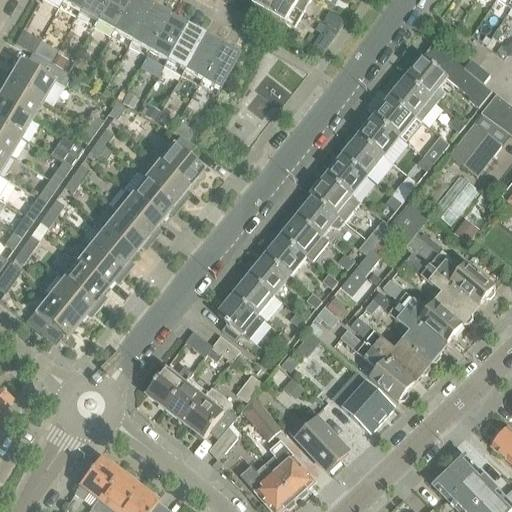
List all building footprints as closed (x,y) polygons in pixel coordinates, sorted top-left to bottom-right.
[(64,0),(61,7),(77,16),(86,0),(64,0)] [(86,0),(77,16),(95,26),(109,0),(86,0)] [(109,0),(95,26),(112,35),(131,0),(109,0)] [(131,0),(112,35),(129,45),(150,8),(134,0),(131,0)] [(294,31),(303,16),(274,0),(256,0),(252,9),(294,31)] [(309,0),(274,0),(303,16),(311,1),(309,0)] [(511,0),(498,0),(497,2),(511,12),(511,11),(511,0)] [(129,45),(147,55),(167,18),(150,8),(129,45)] [(339,33),(345,23),(329,14),(323,25),(339,33)] [(147,55),(164,65),(185,28),(167,18),(147,55)] [(164,65),(182,75),(203,38),(185,28),(164,65)] [(326,28),(313,49),(324,55),(339,35),(326,28)] [(19,36),(13,46),(32,57),(38,47),(19,36)] [(182,75),(199,84),(220,47),(203,38),(182,75)] [(486,49),(490,43),(485,39),(481,45),(486,49)] [(38,47),(32,57),(49,67),(54,57),(38,47)] [(238,57),(220,47),(199,84),(217,94),(238,57)] [(412,74),(406,81),(436,106),(443,98),(438,93),(446,82),(470,102),(468,104),(478,112),(492,95),(483,88),(490,80),(471,64),(464,72),(433,47),(420,64),(417,61),(409,72),(412,74)] [(506,51),(501,48),(496,55),(501,59),(504,61),(509,53),(506,51)] [(9,70),(3,80),(41,103),(52,85),(62,92),(70,79),(49,67),(32,57),(26,68),(19,63),(13,73),(9,70)] [(66,64),(55,58),(51,66),(61,72),(66,64)] [(0,92),(1,93),(0,94),(0,103),(30,122),(41,103),(3,80),(0,84),(0,92)] [(391,99),(389,101),(420,126),(436,106),(406,81),(400,88),(398,86),(389,97),(391,99)] [(120,103),(124,96),(120,94),(116,101),(120,103)] [(132,112),(136,104),(125,98),(121,105),(132,112)] [(481,117),(491,124),(506,106),(495,98),(481,117)] [(405,145),(420,126),(389,101),(384,107),(382,105),(373,115),(376,118),(374,120),(399,141),(405,145)] [(0,128),(19,140),(30,122),(0,103),(0,128)] [(115,123),(124,111),(115,105),(107,117),(115,123)] [(491,124),(501,132),(511,117),(511,110),(506,106),(491,124)] [(158,116),(147,110),(142,118),(153,124),(158,116)] [(481,117),(473,128),(500,149),(509,137),(501,132),(491,124),(481,117)] [(511,117),(501,132),(509,137),(511,139),(511,138),(511,117)] [(93,118),(85,130),(94,136),(102,124),(93,118)] [(360,138),(358,140),(383,160),(399,141),(374,120),(368,127),(365,125),(357,136),(360,138)] [(459,136),(465,129),(455,121),(449,129),(459,136)] [(0,154),(8,159),(19,140),(0,128),(0,154)] [(475,182),(500,149),(473,128),(448,161),(475,182)] [(85,130),(77,141),(86,147),(94,136),(85,130)] [(96,143),(104,149),(112,138),(104,132),(96,143)] [(178,139),(157,165),(188,190),(201,173),(185,160),(192,151),(178,139)] [(344,157),(342,160),(367,180),(383,160),(358,140),(353,147),(350,144),(342,155),(344,157)] [(439,141),(423,160),(433,168),(449,149),(439,141)] [(104,149),(96,143),(88,155),(96,161),(98,157),(104,149)] [(104,149),(98,157),(105,162),(111,154),(104,149)] [(69,153),(60,165),(69,171),(77,159),(69,153)] [(329,176),(327,179),(352,199),(367,180),(342,160),(337,166),(334,164),(326,174),(329,176)] [(426,177),(433,168),(423,160),(416,169),(426,177)] [(60,165),(52,176),(61,183),(69,171),(60,165)] [(181,198),(188,190),(157,165),(143,181),(178,210),(185,201),(181,198)] [(87,173),(79,167),(71,179),(79,185),(87,173)] [(122,192),(124,193),(160,223),(167,215),(171,219),(178,210),(143,181),(136,175),(122,192)] [(459,178),(431,214),(450,229),(478,193),(459,178)] [(63,190),(71,196),(79,185),(71,179),(63,190)] [(309,199),(312,201),(313,201),(344,226),(356,210),(357,211),(361,206),(352,199),(327,179),(320,187),(318,185),(310,195),(312,196),(309,199)] [(411,195),(417,187),(408,180),(401,188),(411,195)] [(511,187),(502,201),(511,208),(511,187)] [(43,189),(35,200),(44,206),(52,195),(43,189)] [(154,231),(160,223),(124,193),(110,210),(116,215),(151,243),(158,234),(154,231)] [(36,218),(44,206),(35,200),(27,212),(36,218)] [(395,215),(401,207),(392,200),(386,207),(395,215)] [(298,219),(297,220),(322,241),(330,230),(338,233),(344,226),(313,201),(312,201),(307,208),(304,206),(296,217),(298,219)] [(54,203),(46,214),(54,220),(62,208),(54,203)] [(391,230),(388,233),(397,240),(408,248),(416,240),(418,237),(429,223),(409,206),(391,230)] [(501,210),(495,206),(483,222),(489,226),(501,210)] [(46,232),(54,220),(46,214),(38,226),(46,232)] [(143,252),(151,243),(116,215),(102,232),(133,257),(139,249),(143,252)] [(283,238),(281,240),(306,260),(322,241),(297,220),(291,228),(288,226),(280,236),(283,238)] [(465,222),(453,237),(467,248),(479,233),(465,222)] [(18,224),(10,236),(19,242),(27,230),(18,224)] [(383,224),(366,244),(374,250),(382,241),(388,233),(391,230),(383,224)] [(127,264),(133,257),(102,232),(89,248),(123,277),(131,268),(127,264)] [(388,233),(382,241),(388,246),(391,248),(397,240),(388,233)] [(10,236),(2,247),(11,253),(19,242),(10,236)] [(29,238),(21,250),(29,255),(37,244),(29,238)] [(266,258),(265,259),(290,280),(306,260),(281,240),(275,247),(272,245),(264,256),(266,258)] [(430,267),(428,269),(479,311),(486,302),(490,302),(495,296),(494,293),(497,290),(494,288),(493,289),(467,267),(459,276),(416,240),(408,248),(430,267)] [(366,259),(371,253),(374,250),(366,244),(359,253),(366,259)] [(116,286),(123,277),(89,248),(75,265),(106,290),(112,282),(116,286)] [(21,250),(13,261),(21,267),(29,255),(21,250)] [(371,253),(366,259),(355,273),(359,276),(365,281),(381,261),(371,253)] [(472,319),(479,311),(428,269),(427,271),(411,258),(405,265),(410,269),(421,278),(420,279),(441,296),(434,305),(463,329),(464,328),(469,328),(472,323),(472,319)] [(251,278),(249,279),(274,299),(290,280),(265,259),(260,266),(257,264),(248,275),(251,278)] [(347,275),(354,267),(344,259),(338,267),(347,275)] [(99,298),(106,290),(75,265),(62,282),(96,310),(104,301),(99,298)] [(405,265),(397,275),(402,279),(410,269),(405,265)] [(18,274),(9,267),(0,279),(0,293),(3,296),(18,274)] [(359,276),(355,273),(348,282),(360,292),(367,283),(365,281),(359,276)] [(381,282),(374,277),(369,283),(376,288),(381,282)] [(322,286),(332,294),(338,286),(328,278),(322,286)] [(235,297),(234,299),(259,319),(274,299),(249,279),(244,286),(241,284),(232,295),(235,297)] [(89,319),(96,310),(62,282),(48,299),(78,324),(85,316),(89,319)] [(462,331),(463,329),(434,305),(427,314),(406,297),(405,298),(389,285),(383,292),(399,305),(397,307),(447,349),(453,341),(458,340),(462,336),(462,331)] [(440,357),(447,349),(397,307),(395,310),(379,297),(373,304),(379,309),(409,335),(402,344),(431,368),(431,367),(436,366),(440,361),(440,357)] [(306,305),(316,313),(322,306),(312,298),(306,305)] [(64,341),(78,324),(48,299),(26,326),(41,338),(45,339),(49,339),(53,337),(56,334),(64,341)] [(242,339),(259,319),(234,299),(228,306),(225,304),(216,314),(219,317),(217,319),(242,339)] [(350,310),(356,315),(361,309),(355,304),(350,310)] [(373,304),(366,313),(372,318),(379,309),(373,304)] [(339,324),(324,311),(314,324),(319,327),(321,324),(332,333),(339,324)] [(290,325),(300,333),(306,325),(297,317),(290,325)] [(430,369),(431,368),(402,344),(394,353),(358,322),(352,329),(367,342),(365,345),(415,387),(420,380),(425,379),(430,374),(430,369)] [(313,326),(307,333),(310,335),(316,341),(322,334),(313,326)] [(310,335),(303,342),(313,351),(315,352),(321,345),(319,343),(316,341),(310,335)] [(408,395),(415,387),(365,345),(362,348),(347,335),(341,343),(377,373),(369,383),(398,407),(399,405),(404,405),(408,400),(408,395)] [(184,346),(205,362),(213,351),(212,350),(193,336),(184,346)] [(274,344),(284,352),(290,344),(280,337),(274,344)] [(220,340),(212,350),(213,351),(205,362),(224,376),(240,355),(220,340)] [(299,366),(290,359),(281,369),(290,377),(299,366)] [(166,414),(189,383),(199,370),(191,364),(185,372),(184,371),(178,379),(166,370),(145,398),(166,414)] [(355,376),(332,402),(344,413),(355,423),(371,438),(394,412),(367,388),(355,376)] [(237,399),(247,407),(252,400),(262,387),(252,380),(237,399)] [(304,393),(291,382),(285,389),(298,400),(304,393)] [(166,414),(184,428),(207,397),(189,383),(166,414)] [(209,437),(218,443),(219,444),(228,432),(229,431),(232,427),(237,420),(227,413),(231,408),(211,392),(207,397),(184,428),(204,443),(209,437)] [(0,417),(11,403),(0,394),(0,417)] [(281,434),(253,401),(242,415),(268,445),(281,434)] [(311,415),(302,423),(312,434),(300,444),(297,441),(296,442),(327,476),(341,463),(335,457),(344,450),(311,415)] [(232,427),(229,431),(238,441),(240,438),(232,427)] [(511,432),(508,429),(490,451),(511,468),(511,432)] [(237,441),(228,432),(219,444),(218,443),(209,455),(218,465),(237,441)] [(277,464),(268,471),(296,503),(298,501),(302,502),(307,497),(307,493),(315,486),(280,445),(269,455),(277,464)] [(77,487),(72,496),(81,502),(87,494),(97,503),(118,475),(99,460),(77,487)] [(454,472),(451,475),(485,511),(511,511),(511,507),(467,460),(465,462),(459,461),(454,466),(454,472)] [(294,504),(296,503),(268,471),(259,479),(252,470),(241,479),(269,511),(290,511),(294,508),(294,504)] [(97,503),(109,511),(119,511),(137,490),(118,475),(97,503)] [(454,511),(485,511),(451,475),(446,480),(440,479),(435,484),(435,490),(434,491),(454,511)] [(164,511),(137,490),(119,511),(164,511)]
